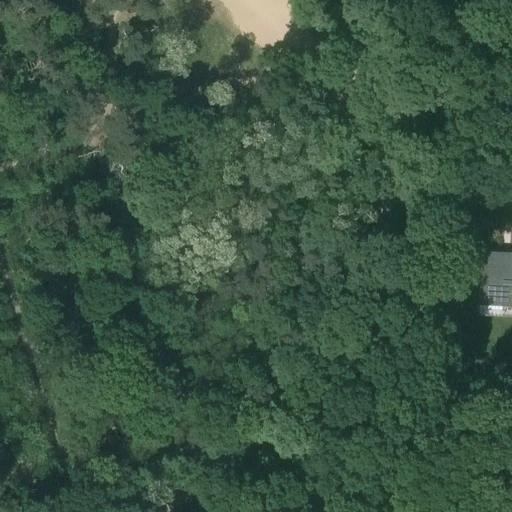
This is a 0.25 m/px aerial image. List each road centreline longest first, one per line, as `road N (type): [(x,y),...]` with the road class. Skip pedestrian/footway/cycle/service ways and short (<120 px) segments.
road 1 (track): [(77,511),(0,277)]
road 2 (unclassified): [(320,371),(231,463),(156,511)]
road 3 (unclassified): [(320,371),(354,302),(391,188)]
road 4 (unclassified): [(391,188),(407,75),(432,0)]
road 5 (track): [(401,109),(341,50),(312,0)]
road 6 (residential): [(391,188),(511,193)]
